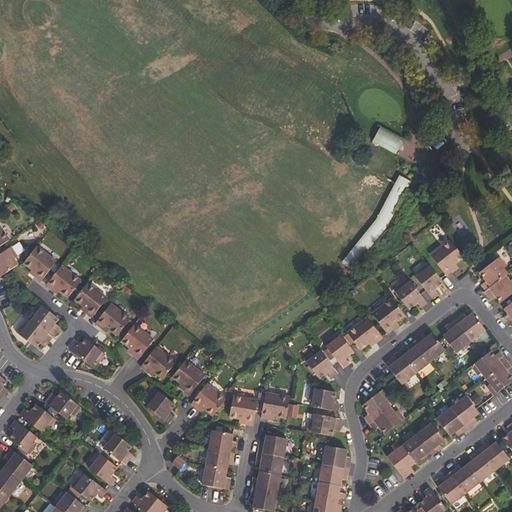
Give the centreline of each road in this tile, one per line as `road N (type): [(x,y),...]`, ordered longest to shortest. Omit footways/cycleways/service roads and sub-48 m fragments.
road 1 (residential): [(511,347),(475,301),(460,295),(356,376),(350,405),(361,466),(354,511)]
road 2 (residential): [(374,511),(511,407)]
